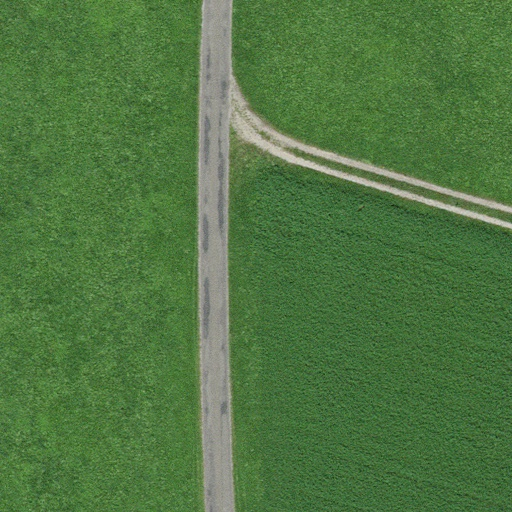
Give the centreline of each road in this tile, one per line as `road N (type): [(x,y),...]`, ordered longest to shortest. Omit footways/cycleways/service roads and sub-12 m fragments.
road 1 (track): [(220,0),(210,105),(225,511)]
road 2 (track): [(213,73),(250,135),(293,158),(511,222)]
